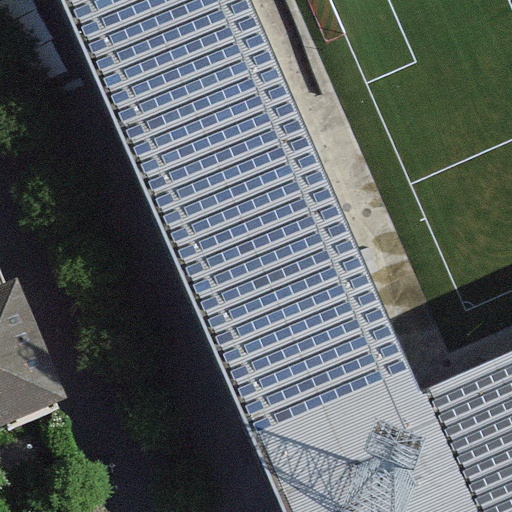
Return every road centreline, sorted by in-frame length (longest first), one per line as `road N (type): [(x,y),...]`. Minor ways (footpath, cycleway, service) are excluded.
road 1 (unknown): [(142,0),(365,511),(413,511),(511,469)]
road 2 (residential): [(22,162),(146,511)]
